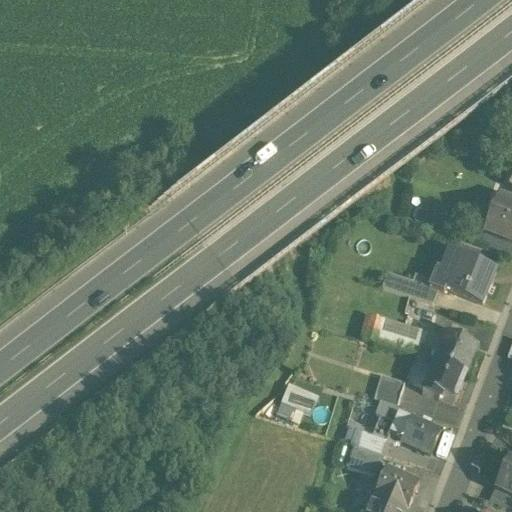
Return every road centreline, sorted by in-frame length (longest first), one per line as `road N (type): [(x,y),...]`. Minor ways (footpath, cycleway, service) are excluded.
road 1 (motorway): [(0,436),(511,44)]
road 2 (motorway): [(496,0),(0,381)]
road 3 (track): [(320,139),(308,332),(283,377),(245,419),(203,511)]
road 4 (residential): [(443,511),(511,334)]
road 5 (track): [(320,139),(326,0)]
